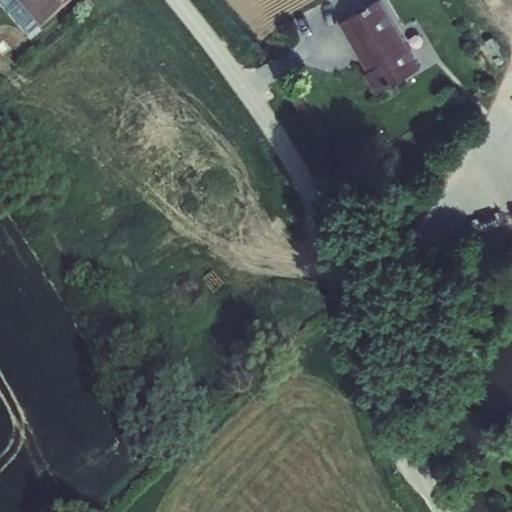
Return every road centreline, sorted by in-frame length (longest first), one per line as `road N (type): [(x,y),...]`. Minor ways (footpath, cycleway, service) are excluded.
road 1 (unclassified): [(442,511),(311,190),(177,0)]
road 2 (unknown): [(360,307),(511,210)]
